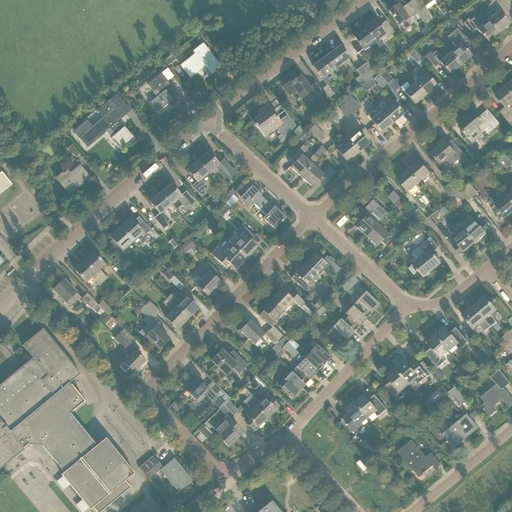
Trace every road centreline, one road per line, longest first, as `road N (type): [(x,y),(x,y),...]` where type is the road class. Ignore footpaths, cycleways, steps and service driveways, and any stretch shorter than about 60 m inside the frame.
road 1 (residential): [(221,475),(147,393),(307,214)]
road 2 (unclassified): [(0,307),(204,119)]
road 3 (residential): [(307,214),(511,42)]
road 4 (unclassified): [(204,119),(363,0)]
road 5 (residential): [(287,434),(407,304)]
road 6 (unclassified): [(307,214),(204,119)]
road 7 (unclassified): [(407,304),(307,214)]
road 8 (residential): [(414,511),(511,429)]
